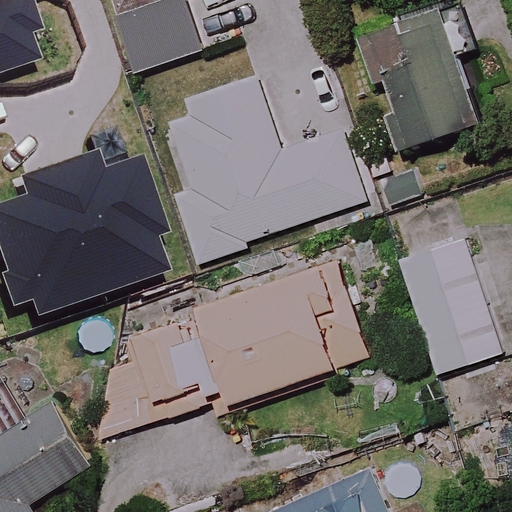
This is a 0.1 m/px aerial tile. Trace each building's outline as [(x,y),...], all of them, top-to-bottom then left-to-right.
[(0,0),(0,46),(56,29),(46,0),(0,0)] [(136,75),(203,52),(196,31),(230,19),(222,0),(116,0),(121,13),(115,15),(136,75)] [(359,28),(378,86),(394,81),(405,112),(388,118),(399,152),(486,124),(445,0),(359,28)] [(129,90),(111,35),(57,53),(75,108),(129,90)] [(284,154),(256,79),(164,114),(193,190),(178,196),(203,262),(368,199),(343,132),(284,154)] [(502,356),(466,241),(405,260),(441,375),(502,356)] [(337,259),(128,338),(136,360),(83,380),(106,442),(222,398),(227,410),(373,355),(337,259)] [(0,439),(0,511),(34,511),(30,505),(93,468),(56,406),(0,439)] [(390,511),(372,468),(270,511),(244,511),(243,509),(236,511),(390,511)]
